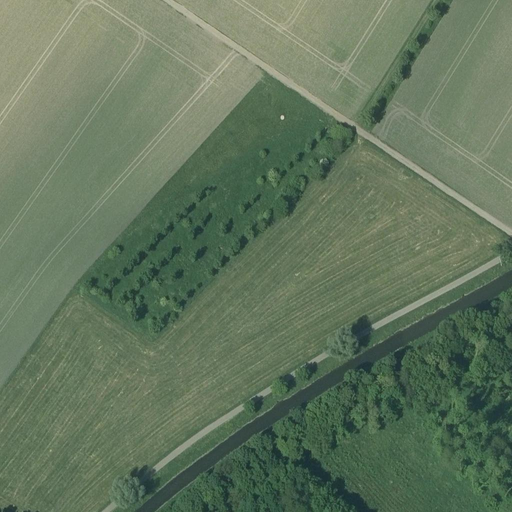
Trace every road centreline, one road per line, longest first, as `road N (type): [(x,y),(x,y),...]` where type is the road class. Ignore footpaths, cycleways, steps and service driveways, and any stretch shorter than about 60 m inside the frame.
road 1 (track): [(107,511),(162,460),(238,409),(511,250)]
road 2 (track): [(511,231),(163,0)]
road 3 (track): [(443,0),(357,129)]
